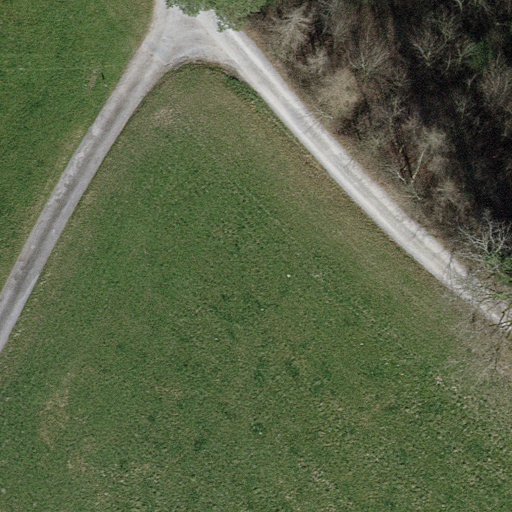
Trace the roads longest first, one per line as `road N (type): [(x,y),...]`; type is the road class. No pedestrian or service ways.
road 1 (track): [(202,0),(272,91),(359,183),(511,317)]
road 2 (track): [(0,323),(101,134),(200,0)]
